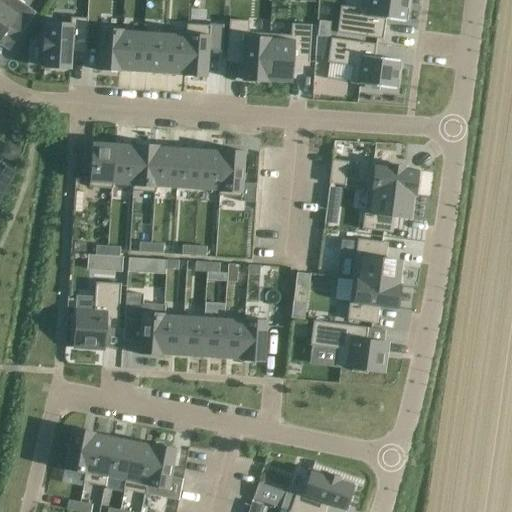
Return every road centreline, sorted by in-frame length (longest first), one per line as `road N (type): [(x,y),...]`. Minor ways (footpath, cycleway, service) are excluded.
road 1 (residential): [(27,511),(53,395),(392,458)]
road 2 (residential): [(457,130),(34,101),(0,84)]
road 3 (residential): [(392,458),(433,296),(457,130)]
road 4 (residential): [(457,130),(474,0)]
